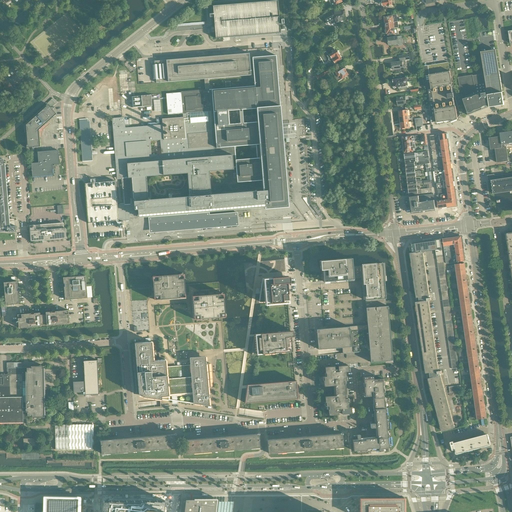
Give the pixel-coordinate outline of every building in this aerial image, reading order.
[(212,15),(213,15),(215,30),(215,32),(215,38),(223,38),(225,38),(277,33),(280,33),(280,26),(281,26),(281,28),(284,28),(283,19),(280,19),(281,24),(280,24),(278,0),(212,6),(213,13),(209,14),(209,18),(212,18),(212,15)] [(344,20),(342,10),(331,12),(323,17),(326,23),(329,21),(330,24),(334,22),(344,20)] [(390,17),(384,17),(385,23),(397,22),(396,15),(390,15),(390,17)] [(388,41),(387,42),(387,44),(388,44),(389,45),(398,44),(398,45),(399,46),(401,45),(403,44),(401,36),(388,38),(388,41)] [(326,63),(328,61),(331,66),(340,60),(341,58),(338,54),(338,52),(337,51),(336,51),(336,50),(335,51),(334,49),(331,51),(332,53),(328,55),(326,52),(321,55),(319,56),(324,64),(326,62),(326,63)] [(466,110),(468,115),(468,116),(489,107),(504,105),(504,101),(505,101),(505,100),(503,101),(499,71),(495,50),(481,52),(484,74),(458,78),(459,83),(460,89),(461,94),(463,99),(463,100),(464,105),(466,110)] [(156,83),(167,82),(204,79),(205,89),(181,91),(181,92),(166,93),(168,115),(183,113),(183,115),(183,117),(162,118),(162,124),(125,127),(124,117),(112,118),(114,144),(116,163),(117,179),(122,179),(124,199),(124,202),(124,204),(118,205),(119,221),(130,220),(129,215),(137,214),(137,216),(162,214),(163,217),(149,218),(150,232),(188,229),(192,229),(239,225),(238,212),(209,214),(209,211),(261,206),(265,206),(265,208),(289,206),(289,204),(283,138),(285,138),(290,138),(296,137),(294,123),(288,124),(284,124),(282,124),(280,104),(276,55),(276,54),(253,56),(255,85),(212,89),(209,89),(208,79),(251,75),(249,52),(165,60),(154,61),(156,83)] [(392,69),(392,70),(396,69),(396,71),(400,71),(400,68),(400,67),(405,67),(406,66),(405,61),(409,60),(408,55),(399,56),(400,62),(391,63),(392,66),(391,67),(391,69),(392,69)] [(428,66),(428,71),(423,71),(424,76),(426,87),(426,86),(431,112),(430,112),(431,123),(436,122),(436,123),(450,121),(450,122),(451,122),(457,120),(458,120),(457,118),(458,118),(459,117),(459,116),(460,115),(460,114),(460,113),(460,112),(458,107),(456,101),(455,98),(454,94),(452,85),(450,71),(448,62),(428,66)] [(345,67),(344,67),(343,66),(332,73),(338,81),(341,79),(347,75),(347,74),(345,70),(346,68),(345,67)] [(116,68),(105,77),(106,87),(118,86),(116,68)] [(315,76),(318,79),(328,73),(326,69),(323,71),(322,70),(316,74),(317,75),(315,76)] [(0,80),(6,87),(3,88),(6,92),(8,91),(12,97),(20,91),(17,87),(14,90),(4,77),(0,80)] [(396,88),(398,87),(399,89),(408,88),(407,78),(400,79),(393,80),(394,86),(393,87),(393,88),(394,89),(395,89),(396,88)] [(131,97),(132,108),(142,107),(152,106),(151,95),(141,96),(131,97)] [(396,97),(397,106),(403,105),(403,106),(406,105),(405,96),(396,97)] [(40,147),(39,131),(56,114),(52,110),(47,104),(47,105),(24,125),(26,148),(34,148),(40,147)] [(511,131),(500,133),(500,136),(501,145),(505,144),(508,144),(511,143),(511,131)] [(446,133),(430,136),(430,142),(447,139),(446,133)] [(497,137),(489,138),(489,140),(490,150),(495,149),(495,152),(497,163),(508,161),(506,147),(508,145),(508,144),(505,144),(501,145),(500,136),(497,137)] [(303,199),(317,219),(318,218),(319,217),(310,205),(310,197),(306,142),(310,141),(309,140),(309,138),(293,140),(297,198),(303,198),(303,199)] [(447,139),(430,142),(431,148),(448,145),(447,139)] [(448,145),(431,148),(432,154),(449,151),(448,145)] [(38,162),(38,163),(31,164),(32,168),(31,168),(32,175),(32,177),(53,176),(52,166),(52,165),(59,164),(59,160),(58,153),(58,151),(37,153),(38,162)] [(449,151),(432,154),(433,160),(450,157),(449,151)] [(450,157),(433,160),(433,163),(434,168),(435,171),(451,169),(450,157)] [(3,159),(0,159),(0,231),(7,231),(7,232),(16,231),(15,221),(8,221),(3,159)] [(435,171),(433,172),(435,184),(436,183),(453,181),(452,175),(451,169),(435,171)] [(511,173),(494,176),(494,174),(487,175),(488,181),(491,181),(493,194),(510,192),(510,194),(511,193),(511,173)] [(85,184),(88,223),(118,221),(115,181),(112,181),(89,183),(85,184)] [(453,181),(436,183),(438,195),(437,195),(455,193),(453,181)] [(455,193),(437,195),(437,200),(438,208),(457,206),(455,193)] [(435,209),(433,194),(432,194),(410,197),(411,200),(409,201),(410,213),(414,212),(414,214),(420,213),(419,211),(427,210),(427,212),(432,211),(432,210),(435,209)] [(63,223),(58,223),(29,226),(31,242),(66,239),(65,228),(64,228),(63,223)] [(461,236),(452,238),(453,244),(462,243),(461,236)] [(443,239),(444,246),(453,244),(452,238),(443,239)] [(411,246),(409,246),(410,250),(412,250),(412,253),(410,253),(421,252),(422,252),(423,252),(425,251),(433,250),(435,250),(442,249),(441,241),(440,239),(432,240),(432,239),(423,240),(423,241),(411,243),(411,246)] [(444,246),(445,252),(463,249),(462,243),(453,244),(444,246)] [(463,249),(445,252),(446,264),(465,261),(463,249)] [(421,252),(410,253),(410,254),(412,253),(412,257),(411,258),(412,267),(414,266),(414,271),(413,271),(414,271),(415,275),(413,275),(415,285),(416,284),(417,288),(415,289),(417,289),(417,293),(416,293),(416,298),(418,298),(428,296),(427,288),(428,288),(428,286),(427,287),(424,270),(426,270),(426,269),(424,269),(422,252),(421,252)] [(346,258),(321,260),(322,270),(322,272),(322,281),(352,279),(352,267),(352,265),(351,258),(346,258)] [(382,263),(362,265),(362,266),(363,278),(363,284),(365,298),(370,297),(385,296),(382,263)] [(455,264),(458,282),(467,280),(465,263),(455,264)] [(152,280),(153,288),(154,294),(154,300),(161,299),(180,298),(185,297),(185,292),(184,285),(184,277),(183,274),(178,274),(158,276),(152,276),(152,280)] [(64,287),(65,300),(87,298),(85,276),(63,278),(64,284),(63,284),(62,284),(62,285),(62,286),(63,286),(63,287),(64,287)] [(259,300),(259,302),(264,301),(270,301),(270,303),(288,301),(288,299),(287,292),(286,282),(289,282),(289,276),(278,277),(270,277),(262,278),(259,300)] [(458,282),(460,299),(470,298),(467,280),(458,282)] [(15,282),(4,283),(5,305),(19,304),(18,291),(18,290),(19,290),(19,289),(19,288),(18,288),(17,288),(17,281),(15,282)] [(130,289),(131,302),(133,319),(134,332),(135,343),(152,342),(153,361),(165,360),(166,367),(177,366),(177,364),(181,363),(181,366),(190,365),(190,360),(189,358),(206,356),(206,359),(206,361),(206,364),(209,364),(211,387),(208,388),(209,398),(210,406),(207,406),(193,404),(193,403),(192,393),(176,394),(176,397),(172,397),(172,395),(168,395),(169,400),(142,396),(139,396),(139,394),(138,394),(139,402),(139,403),(160,401),(160,407),(169,406),(170,406),(171,406),(185,409),(238,416),(239,412),(239,408),(236,407),(229,406),(225,359),(225,358),(225,353),(225,351),(224,350),(224,349),(222,317),(219,317),(200,319),(194,319),(194,315),(192,300),(192,296),(198,296),(218,294),(220,294),(219,282),(184,285),(185,292),(185,297),(180,298),(161,299),(154,300),(154,294),(153,288),(138,289),(130,289)] [(194,315),(194,319),(200,319),(219,317),(222,317),(225,317),(225,311),(223,298),(223,293),(220,294),(218,294),(198,296),(192,296),(192,300),(194,315)] [(418,302),(416,302),(416,306),(416,307),(418,315),(419,324),(420,333),(421,342),(423,351),(424,360),(425,368),(425,371),(426,373),(428,373),(429,378),(439,376),(440,375),(440,374),(442,373),(441,371),(439,371),(429,301),(431,300),(431,298),(429,298),(429,296),(428,296),(418,298),(418,302)] [(460,299),(463,316),(472,315),(470,298),(460,299)] [(369,352),(370,363),(392,361),(387,307),(386,307),(385,307),(365,309),(369,352)] [(46,323),(47,326),(69,324),(68,310),(55,311),(54,311),(54,310),(53,310),(52,310),(52,311),(52,312),(45,312),(46,314),(46,323)] [(17,315),(19,328),(41,326),(41,324),(40,315),(40,313),(34,313),(33,313),(33,312),(32,312),(31,312),(31,313),(17,315)] [(463,316),(465,333),(475,332),(472,315),(463,316)] [(351,326),(316,329),(318,349),(342,347),(342,350),(342,353),(353,353),(351,326)] [(254,337),(251,355),(292,351),(291,337),(294,336),(293,331),(290,331),(260,333),(254,334),(254,337)] [(465,333),(468,351),(477,349),(475,332),(465,333)] [(142,396),(169,400),(168,395),(172,395),(172,397),(176,397),(176,394),(192,393),(193,403),(193,404),(207,406),(210,406),(209,398),(208,388),(211,387),(209,364),(206,364),(206,361),(206,359),(206,356),(189,358),(190,360),(190,365),(181,366),(181,363),(177,364),(177,366),(166,367),(165,360),(153,361),(152,342),(135,343),(136,358),(133,358),(136,394),(138,394),(139,394),(139,396),(142,396)] [(468,351),(470,368),(479,366),(477,349),(468,351)] [(83,394),(85,394),(85,395),(89,395),(99,394),(97,360),(83,361),(84,382),(73,382),(73,393),(83,392),(83,394)] [(0,422),(23,423),(23,419),(26,419),(26,424),(43,424),(43,417),(44,417),(44,394),(45,394),(45,389),(44,389),(43,366),(31,366),(31,368),(19,368),(19,363),(18,363),(17,363),(16,363),(15,363),(14,364),(13,364),(12,364),(11,363),(11,364),(11,368),(7,368),(8,375),(0,374),(0,422)] [(328,409),(329,415),(338,414),(338,409),(341,409),(342,414),(352,413),(351,407),(348,407),(348,402),(347,402),(347,399),(348,399),(348,398),(347,398),(347,395),(346,384),(346,381),(346,380),(346,377),(346,371),(348,371),(348,365),(325,367),(325,373),(326,373),(326,376),(323,376),(323,377),(324,377),(324,380),(323,380),(324,386),(335,385),(335,388),(334,388),(334,393),(335,393),(336,395),(325,396),(325,402),(326,402),(326,405),(325,406),(328,406),(329,409),(328,409)] [(470,368),(472,385),(482,384),(479,366),(470,368)] [(429,378),(428,378),(428,379),(429,383),(431,383),(432,387),(430,387),(430,388),(432,387),(433,391),(431,392),(434,401),(435,400),(436,404),(435,405),(436,405),(437,409),(436,409),(438,418),(440,417),(441,422),(439,422),(440,422),(441,422),(442,426),(441,426),(442,431),(454,428),(454,427),(453,427),(450,415),(451,415),(451,414),(449,414),(446,402),(448,402),(447,401),(446,401),(442,385),(443,385),(443,383),(441,384),(440,380),(439,376),(429,378)] [(363,385),(359,385),(360,393),(361,393),(361,397),(371,396),(370,392),(374,391),(374,398),(374,409),(375,409),(376,414),(372,414),(372,417),(374,417),(374,423),(370,424),(370,428),(377,427),(377,438),(367,438),(367,437),(360,437),(360,435),(357,435),(357,439),(352,440),(353,451),(366,450),(366,452),(379,451),(379,448),(381,448),(381,449),(389,448),(389,446),(391,446),(391,444),(389,421),(387,421),(386,408),(385,408),(384,398),(383,392),(383,389),(383,388),(382,385),(383,385),(382,379),(373,380),(373,377),(362,377),(362,381),(363,385)] [(247,385),(244,403),(298,398),(296,381),(256,384),(247,385)] [(472,385),(475,402),(484,401),(482,384),(472,385)] [(484,401),(475,402),(477,420),(487,418),(484,401)] [(93,424),(55,425),(55,450),(94,449),(93,424)] [(342,434),(342,433),(267,440),(267,441),(268,452),(268,453),(343,447),(343,446),(343,445),(342,434)] [(100,441),(101,453),(101,454),(176,448),(176,447),(175,435),(175,434),(100,440),(100,441)] [(258,434),(184,440),(184,441),(185,453),(185,454),(236,449),(259,447),(259,446),(258,435),(258,434)] [(451,442),(453,450),(454,452),(456,452),(456,454),(491,445),(488,436),(454,444),(453,441),(451,442)] [(77,511),(78,502),(78,498),(77,498),(46,497),(46,501),(45,502),(45,511),(77,511)] [(403,511),(404,498),(359,498),(359,511),(403,511)] [(215,511),(217,499),(194,499),(185,499),(183,511),(215,511)] [(215,511),(232,511),(234,499),(217,499),(215,511)] [(103,501),(101,511),(163,511),(165,500),(159,500),(159,501),(153,500),(153,501),(147,500),(146,501),(140,500),(139,501),(132,500),(132,501),(131,501),(125,500),(124,501),(117,501),(117,502),(111,501),(111,502),(103,501)]
